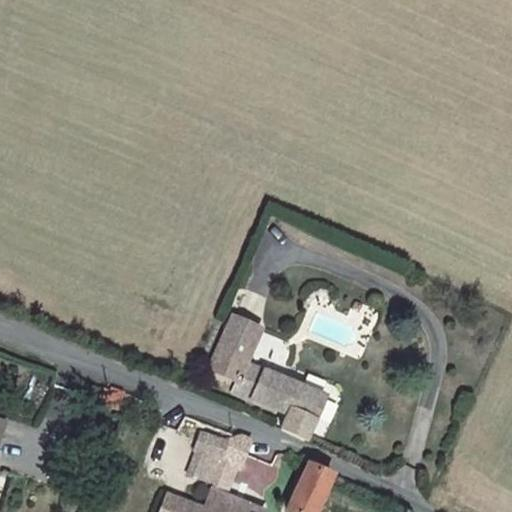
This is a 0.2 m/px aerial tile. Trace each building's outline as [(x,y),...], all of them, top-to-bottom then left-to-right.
[(295,411),(289,427),(311,437),(328,391),(306,382),(305,385),(249,362),(264,326),(237,315),(215,369),(243,379),(240,388),(295,411)] [(74,389),(65,385),(64,385),(59,385),(58,386),(61,392),(57,399),(68,403),(74,389)] [(216,453),(238,462),(248,438),(226,429),(216,453)] [(216,453),(202,490),(224,499),(238,462),(216,453)] [(310,511),(325,471),(304,462),(286,511),(310,511)] [(258,511),(224,499),(202,490),(198,502),(169,492),(161,511),(258,511)]
